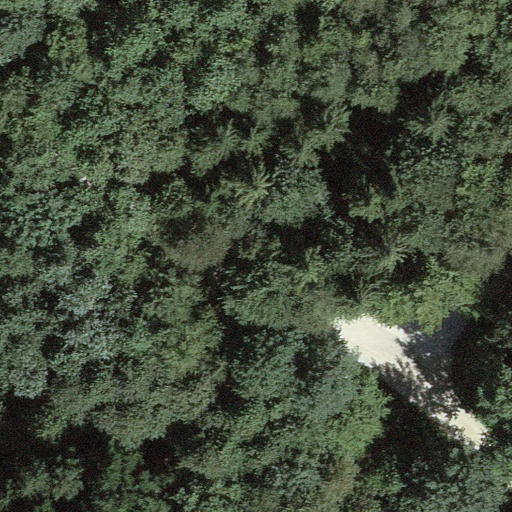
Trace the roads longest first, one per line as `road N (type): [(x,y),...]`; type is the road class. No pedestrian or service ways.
road 1 (track): [(0,121),(394,368),(511,247)]
road 2 (track): [(252,511),(334,447),(394,368)]
road 3 (track): [(511,474),(394,368)]
